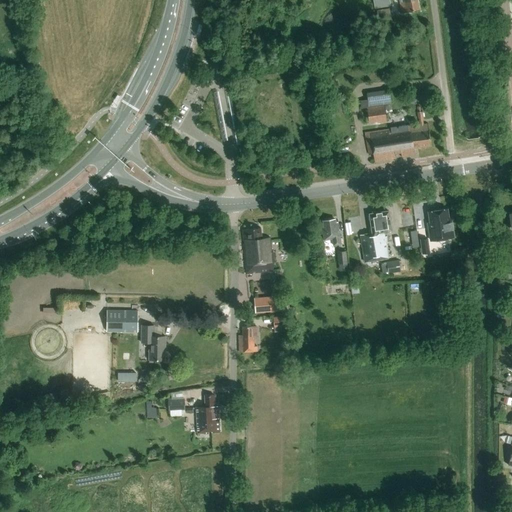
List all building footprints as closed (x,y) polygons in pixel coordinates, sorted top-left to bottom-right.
[(388,0),(372,0),(374,9),(390,6),(388,0)] [(417,0),(399,0),(402,13),(419,10),(417,0)] [(387,122),(384,105),(392,104),(390,89),(366,93),(368,107),(367,108),(369,125),(387,122)] [(409,103),(424,102),(423,95),(409,97),(409,103)] [(420,112),(419,106),(416,107),(417,119),(418,119),(419,125),(409,127),(409,124),(390,127),(390,130),(365,133),(365,136),(368,154),(372,154),(374,162),(395,159),(394,154),(400,153),(401,157),(414,156),(413,148),(431,146),(428,124),(424,125),(423,124),(423,118),(424,118),(422,111),(420,112)] [(430,241),(452,238),(449,217),(447,218),(446,210),(428,212),(430,229),(428,229),(430,241)] [(361,242),(358,242),(359,250),(362,249),(364,262),(387,258),(385,243),(388,243),(387,237),(383,237),(382,232),(391,231),(388,211),(368,214),(371,233),(360,235),(361,242)] [(340,244),(339,238),(337,222),(335,222),(334,219),(323,221),(324,226),(321,227),(323,240),(332,239),(333,245),(340,244)] [(246,273),(273,271),(270,237),(261,238),(260,227),(241,229),(246,273)] [(428,238),(419,239),(422,254),(430,253),(428,238)] [(349,263),(347,251),(338,252),(339,264),(349,263)] [(401,272),(400,262),(388,264),(390,273),(401,272)] [(254,312),(287,309),(285,296),(253,299),(254,312)] [(137,332),(138,312),(106,311),(106,331),(137,332)] [(289,326),(288,316),(273,317),(274,327),(289,326)] [(165,361),(166,336),(153,336),(154,324),(141,324),(140,342),(149,343),(148,360),(165,361)] [(239,352),(257,351),(256,346),(252,346),(251,337),(256,337),(256,326),(242,327),(242,335),(238,335),(239,352)] [(197,433),(219,432),(218,406),(215,406),(214,395),(205,395),(205,407),(196,407),(197,433)] [(511,400),(511,397),(505,396),(503,402),(511,405),(511,400)] [(185,410),(184,398),(168,399),(168,411),(185,410)] [(146,401),(148,418),(154,417),(156,417),(156,407),(153,407),(150,407),(150,401),(146,401)]
